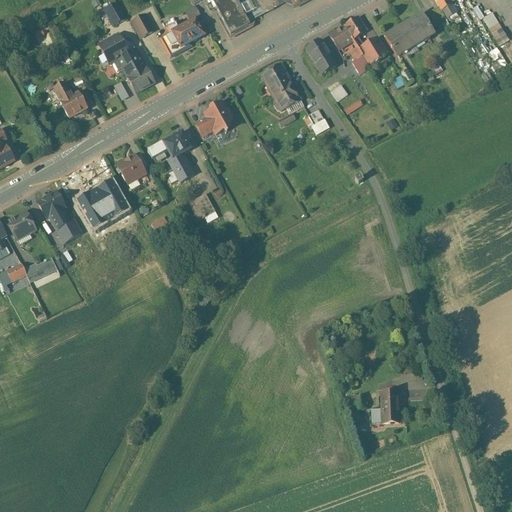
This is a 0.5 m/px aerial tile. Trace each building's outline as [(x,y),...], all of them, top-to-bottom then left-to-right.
[(246,21),(234,0),(218,0),(211,4),(230,38),(249,27),(246,21)] [(234,0),(246,21),(285,0),(234,0)] [(433,0),(444,18),(454,12),(447,0),(433,0)] [(125,21),(116,6),(105,12),(113,28),(125,21)] [(191,24),(180,30),(178,28),(171,32),(182,53),(191,49),(189,46),(204,38),(195,22),(200,19),(195,9),(186,14),(191,24)] [(438,9),(433,12),(439,22),(444,18),(438,9)] [(433,12),(432,12),(428,15),(434,25),(439,22),(433,12)] [(496,47),(508,42),(494,12),(483,18),(496,47)] [(153,33),(144,17),(131,25),(140,40),(153,33)] [(422,17),(403,28),(415,47),(433,35),(422,17)] [(357,19),(343,28),(353,43),(358,52),(364,48),(363,48),(361,45),(357,39),(366,34),(357,19)] [(343,29),(329,38),(338,52),(352,43),(353,43),(343,28),(343,29)] [(415,47),(403,28),(384,40),(396,59),(415,47)] [(153,86),(135,52),(128,56),(118,37),(98,48),(107,63),(113,64),(113,65),(112,67),(116,74),(118,75),(123,72),(136,95),(153,86)] [(387,55),(377,40),(372,43),(382,59),(387,55)] [(329,58),(320,43),(305,51),(315,67),(329,58)] [(367,67),(358,52),(353,43),(352,43),(357,50),(350,54),(355,62),(351,65),(356,73),(367,67)] [(382,59),(372,43),(364,48),(358,52),(368,67),(382,59)] [(489,53),(499,67),(506,62),(496,48),(489,53)] [(329,58),(315,67),(320,75),(334,67),(329,58)] [(281,67),(261,78),(281,114),(300,103),(281,67)] [(414,83),(405,69),(398,74),(407,87),(414,83)] [(400,78),(394,82),(398,89),(404,86),(400,78)] [(73,99),(64,85),(50,93),(55,102),(57,101),(68,121),(87,111),(78,96),(73,99)] [(339,85),(329,93),(333,98),(343,91),(339,85)] [(347,116),(362,106),(359,100),(343,111),(347,116)] [(225,113),(221,106),(210,111),(211,113),(204,117),(206,121),(213,133),(215,137),(223,133),(226,134),(231,119),(227,112),(225,113)] [(319,110),(304,118),(314,137),(329,130),(319,110)] [(295,121),(292,116),(278,124),(281,129),(295,121)] [(213,133),(206,121),(195,127),(202,139),(213,133)] [(0,133),(0,170),(13,163),(5,149),(4,149),(1,144),(5,142),(0,133)] [(182,136),(164,146),(172,161),(169,162),(182,184),(194,178),(182,156),(190,152),(190,151),(193,149),(189,141),(186,143),(182,136)] [(148,169),(140,156),(135,159),(142,172),(148,169)] [(135,159),(134,159),(117,168),(122,177),(121,178),(125,184),(126,185),(127,187),(145,177),(142,172),(135,159)] [(145,177),(127,187),(131,193),(148,183),(145,177)] [(110,185),(78,204),(94,232),(127,213),(110,185)] [(56,195),(38,205),(47,220),(49,219),(64,245),(79,236),(72,224),(68,226),(60,212),(64,210),(56,195)] [(205,196),(184,208),(192,221),(212,209),(205,196)] [(34,232),(26,216),(7,226),(16,242),(27,236),(29,237),(33,235),(34,232)] [(164,219),(151,226),(155,234),(168,227),(164,219)] [(0,228),(0,261),(9,256),(1,241),(6,238),(0,228)] [(52,262),(37,269),(36,267),(24,273),(26,278),(29,285),(56,272),(52,262)] [(21,266),(6,273),(11,285),(26,278),(24,273),(21,266)] [(397,395),(381,396),(381,415),(398,414),(397,395)] [(364,399),(355,399),(356,409),(364,409),(364,399)] [(398,414),(381,415),(382,426),(398,425),(398,414)]
